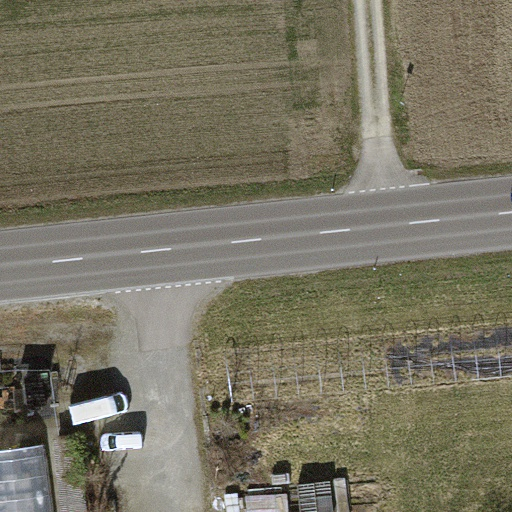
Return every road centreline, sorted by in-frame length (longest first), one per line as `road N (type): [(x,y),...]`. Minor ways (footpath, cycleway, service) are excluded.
road 1 (secondary): [(0,267),(511,215)]
road 2 (track): [(368,0),(391,227)]
